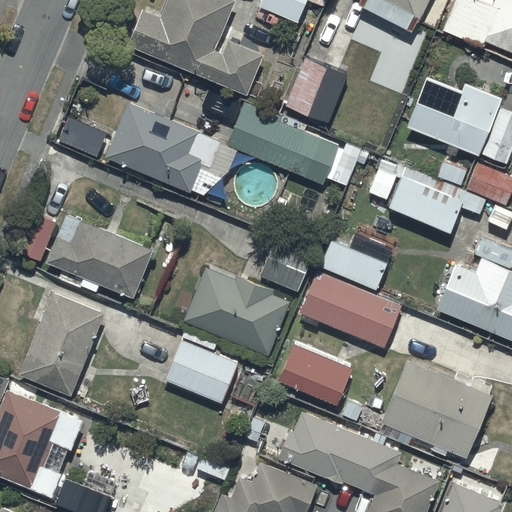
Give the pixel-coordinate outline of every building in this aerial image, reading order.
[(143,2),(128,38),(248,90),(267,47),(223,28),(235,0),(166,0),(162,10),(143,2)] [(260,0),(260,2),(298,18),(305,0),(318,0),(324,2),(324,0),(260,0)] [(361,0),(416,26),(427,0),(361,0)] [(511,47),(511,0),(453,0),(443,25),(484,42),(486,36),(511,47)] [(330,117),(347,70),(341,68),(357,24),(341,18),(326,60),(305,53),(287,102),(330,117)] [(428,69),(408,120),(478,150),(479,146),(507,159),(511,147),(511,106),(500,101),(503,94),(466,79),(464,84),(428,69)] [(237,147),(323,181),(340,141),(277,116),(279,110),(244,96),(227,139),(220,136),(220,135),(128,96),(106,150),(191,187),(192,184),(205,190),(229,166),(237,147)] [(362,145),(347,139),(332,176),(348,182),(362,145)] [(406,161),(390,200),(451,226),(468,186),(459,182),(467,164),(443,155),(435,173),(406,161)] [(511,170),(477,156),(469,183),(506,200),(511,186),(511,170)] [(397,171),(379,164),(370,188),(387,195),(397,171)] [(296,205),(286,224),(313,236),(322,217),(296,205)] [(154,243),(66,207),(46,258),(84,273),(82,280),(98,286),(101,279),(134,292),(154,243)] [(40,256),(56,218),(35,209),(19,247),(40,256)] [(277,230),(261,268),(299,285),(315,246),(277,230)] [(332,233),(322,259),(376,283),(388,256),(381,254),(387,240),(370,232),(365,246),(332,233)] [(456,257),(438,302),(511,333),(511,262),(482,250),(476,265),(456,257)] [(207,261),(185,316),(268,350),(290,297),(272,290),(275,285),(238,270),(237,273),(207,261)] [(319,266),(301,307),(386,343),(403,300),(319,266)] [(105,307),(54,285),(19,368),(71,389),(105,307)] [(239,357),(182,334),(166,375),(222,398),(239,357)] [(352,360),(294,338),(280,374),(338,397),(352,360)] [(408,354),(382,415),(384,416),(379,428),(445,455),(449,444),(467,452),(494,389),(491,388),(493,382),(472,373),(469,380),(408,354)] [(0,468),(53,489),(62,466),(60,466),(69,442),(72,443),(84,413),(9,383),(8,383),(11,375),(0,369),(0,468)] [(374,435),(303,405),(295,425),(290,423),(278,452),(329,474),(330,473),(345,479),(346,477),(375,489),(365,511),(425,511),(441,475),(437,474),(439,467),(412,456),(409,462),(399,458),(403,447),(385,439),(387,433),(376,429),(374,435)] [(304,511),(318,479),(261,456),(259,460),(246,454),(230,492),(223,489),(214,511),(299,511),(300,511),(303,511),(304,511)] [(100,511),(110,488),(65,469),(56,495),(97,511),(100,511)] [(455,477),(440,511),(497,511),(504,497),(455,477)] [(0,511),(30,511),(1,501),(0,503),(0,511)]
